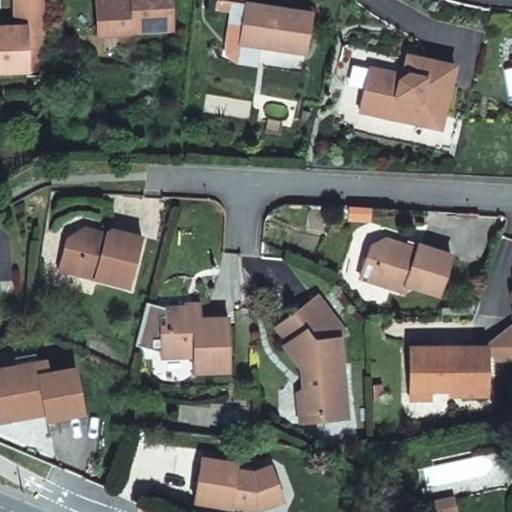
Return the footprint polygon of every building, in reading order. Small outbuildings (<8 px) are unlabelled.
[(134,32),(172,30),(170,0),(96,0),(99,35),(134,33),(134,32)] [(311,13),(246,3),(240,44),(306,54),(311,13)] [(0,73),(30,73),(28,26),(0,26),(0,73)] [(367,81),(360,112),(442,130),(455,66),(412,57),(408,74),(399,80),(383,76),(381,84),(367,81)] [(99,233),(85,230),(79,233),(97,238),(99,233)] [(57,271),(129,290),(142,240),(111,232),(105,235),(99,233),(97,238),(79,233),(65,241),(57,271)] [(405,284),(437,295),(450,255),(417,244),(415,249),(385,238),(370,245),(365,259),(374,262),(368,279),(403,291),(405,284)] [(368,279),(374,262),(365,259),(360,276),(368,279)] [(281,346),(301,375),(300,388),(291,395),(292,415),(313,414),(313,423),(338,422),(335,342),(342,337),(315,298),(274,327),(285,343),(281,346)] [(231,313),(204,315),(202,299),(195,300),(195,303),(167,306),(169,330),(163,331),(165,356),(197,354),(199,370),(235,367),(231,313)] [(429,386),(449,386),(449,391),(486,391),(487,343),(410,342),(410,386),(429,386)] [(15,366),(0,369),(0,410),(13,408),(14,412),(43,407),(45,413),(46,420),(82,413),(74,367),(47,372),(44,361),(37,362),(35,353),(14,357),(15,366)] [(410,395),(430,395),(429,386),(410,386),(410,395)] [(13,408),(0,410),(0,420),(45,413),(43,407),(14,412),(13,408)] [(293,424),(313,423),(313,414),(292,415),(293,424)] [(236,464),(201,459),(194,503),(229,509),(229,507),(257,511),(283,501),(270,467),(253,474),(235,470),(236,464)]
